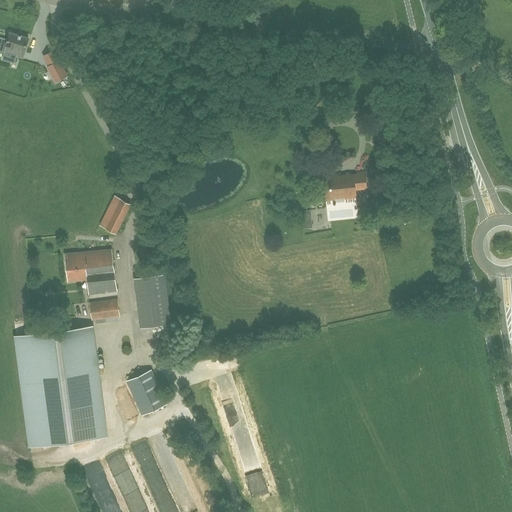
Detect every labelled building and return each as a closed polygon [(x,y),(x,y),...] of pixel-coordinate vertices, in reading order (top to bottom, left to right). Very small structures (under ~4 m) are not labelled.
[(28,37),(10,32),(5,50),(16,53),(16,55),(22,57),(28,37)] [(55,82),(67,76),(59,60),(53,50),(43,56),(49,66),(47,66),(55,82)] [(310,100),(324,112),(345,89),(331,77),(310,100)] [(321,175),(324,199),(356,196),(355,188),(367,186),(365,171),(321,175)] [(100,226),(116,234),(131,204),(115,196),(100,226)] [(312,228),(311,210),(301,211),(302,229),(312,228)] [(65,254),(68,282),(88,280),(89,295),(116,292),(111,249),(65,254)] [(161,272),(131,276),(137,324),(167,321),(161,272)] [(90,304),(92,319),(95,319),(96,324),(120,320),(118,300),(90,304)] [(30,445),(97,436),(83,328),(15,336),(30,445)] [(151,370),(127,381),(143,415),(167,404),(151,370)] [(141,460),(153,456),(148,437),(135,441),(141,460)] [(132,446),(123,449),(130,466),(138,463),(132,446)] [(164,479),(150,481),(151,489),(166,487),(164,479)]
